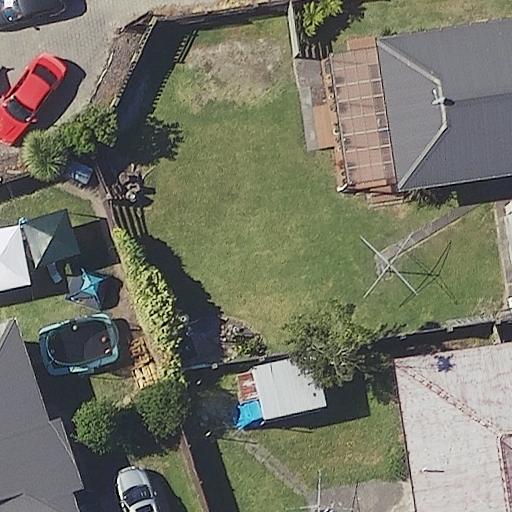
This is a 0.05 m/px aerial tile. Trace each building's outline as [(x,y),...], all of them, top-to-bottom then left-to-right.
[(244,13),(243,0),(169,0),(170,14),(244,13)] [(381,197),(489,182),(511,178),(511,207),(493,210),(509,321),(511,320),(511,30),(361,52),(381,197)] [(85,511),(84,507),(99,502),(72,423),(58,428),(25,330),(0,338),(0,511),(85,511)] [(511,511),(511,346),(364,366),(382,511),(511,511)] [(306,408),(289,353),(176,387),(193,442),(306,408)]
